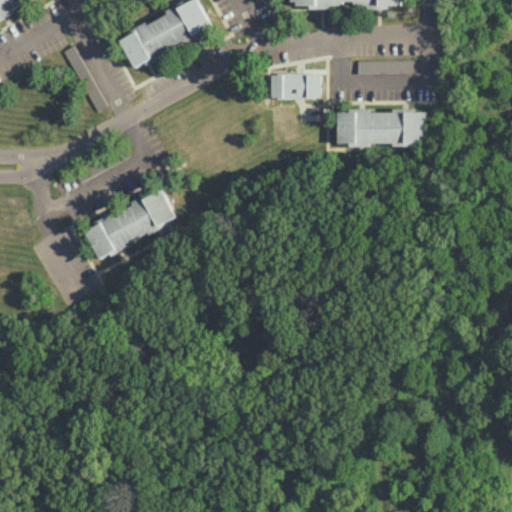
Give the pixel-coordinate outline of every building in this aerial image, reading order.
[(0,0),(0,15),(29,0),(0,0)] [(215,27),(201,0),(192,0),(121,35),(136,66),(215,27)] [(410,0),(294,0),(294,1),(309,3),(311,3),(311,9),(345,4),(345,1),(351,0),(355,0),(356,5),(361,4),(390,9),(390,4),(411,1),(410,0)] [(64,49),(98,110),(108,104),(74,44),(64,49)] [(358,60),(359,71),(414,71),(414,59),(358,60)] [(273,97),(322,96),(321,72),(272,72),(273,97)] [(340,111),(340,142),(351,142),(351,144),(396,144),(428,144),(428,111),(416,111),(416,108),(351,108),(351,111),(340,111)] [(102,259),(132,245),(130,241),(180,218),(165,187),(86,225),(102,259)]
